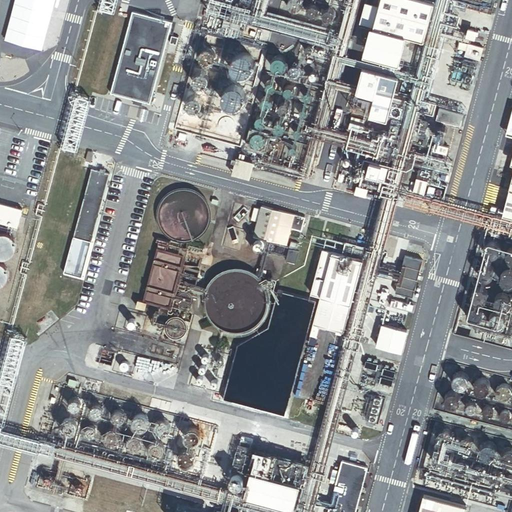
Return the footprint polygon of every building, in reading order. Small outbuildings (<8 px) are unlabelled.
[(56,0),(15,0),(5,40),(43,51),(56,0)] [(304,4),(305,2),(304,0),(289,0),(290,2),(290,4),(290,5),(291,7),(293,8),(294,9),(296,10),(298,10),(300,9),(302,8),(303,7),(304,6),(304,4)] [(383,0),(376,27),(426,41),(437,2),(427,0),(383,0)] [(471,0),(469,8),(494,14),(497,0),(471,0)] [(319,12),(320,11),(321,10),(321,8),(320,7),(320,6),(319,5),(318,4),(317,3),(315,3),(314,3),(312,4),(311,5),(310,6),(310,7),(310,8),(310,10),(310,11),(311,12),(312,13),(313,14),(314,14),(316,14),(317,14),(318,13),(319,12)] [(335,17),(336,15),(336,14),(336,13),(336,11),(335,10),(335,9),(334,8),(332,8),(331,8),(329,8),(328,8),(327,9),(326,10),(325,11),(325,13),(325,14),(326,15),(327,17),(327,18),(329,18),(330,19),(331,19),(333,18),(334,18),(335,17)] [(134,12),(112,94),(151,104),(172,23),(134,12)] [(410,40),(374,31),(367,58),(403,68),(410,40)] [(468,52),(470,44),(462,42),(460,49),(468,52)] [(315,50),(315,49),(316,48),(315,46),(314,45),(313,44),(312,44),(311,44),(309,44),(308,45),(307,46),(307,48),(307,49),(308,50),(309,51),(310,52),(311,52),(313,52),(314,51),(315,50)] [(481,61),(485,48),(470,44),(468,52),(466,57),(481,61)] [(289,63),(289,61),(288,59),(288,58),(286,56),(285,55),(283,54),(281,54),(279,54),(277,55),(276,56),(275,58),(274,59),(274,61),(274,63),(274,65),(275,66),(277,68),(278,69),(280,69),(282,69),(284,69),(286,68),(287,67),(288,65),(289,63)] [(250,78),(253,76),(256,74),(257,70),(258,67),(257,64),(256,61),(253,58),(250,57),(247,56),(243,57),(240,59),(238,62),(237,65),(236,69),(237,72),(240,75),(243,77),(246,78),(250,78)] [(474,86),(480,67),(458,61),(457,63),(454,62),(452,71),(456,72),(453,80),(474,86)] [(302,72),(302,71),(303,69),(303,68),(303,67),(302,65),(301,64),(300,64),(299,63),(298,63),(296,63),(295,63),(294,64),(293,65),(292,67),(292,68),(292,69),(292,71),(293,72),(294,73),(295,73),(297,74),(298,74),(300,73),(301,73),(302,72)] [(354,110),(389,119),(400,76),(365,67),(354,110)] [(277,87),(278,85),(278,83),(277,82),(276,80),(274,79),(272,79),(270,80),(269,81),(268,83),(267,84),(268,86),(269,88),(270,89),(272,89),(274,89),(276,88),(277,87)] [(296,92),(297,90),(297,88),(296,87),(295,85),(293,84),(291,84),(289,85),(288,86),(287,88),(286,90),(287,91),(288,93),(289,94),(291,95),(293,94),(295,93),(296,92)] [(240,111),(243,109),(246,107),(248,104),(249,101),(248,97),(247,94),(244,91),(241,90),(237,89),(234,90),(231,92),(229,94),(227,98),(227,101),(228,105),(230,108),(233,110),(236,111),(240,111)] [(273,104),(274,103),(274,102),(275,100),(274,99),(274,98),(273,97),(272,96),(270,95),(269,95),(268,95),(266,96),(265,97),(264,98),(264,99),(263,100),(264,102),(264,103),(265,104),(266,105),(267,106),(268,106),(270,106),(271,106),(272,105),(273,104)] [(291,110),(292,108),(293,107),(293,106),(293,104),(292,103),(291,102),(290,101),(289,101),(287,100),(286,100),(285,101),(283,102),(283,103),(282,104),(282,106),(282,107),(282,108),(283,109),(284,110),(285,111),(287,111),(288,111),(289,111),(290,110),(291,110)] [(268,123),(268,122),(269,120),(269,119),(269,117),(268,116),(267,115),(266,114),(265,114),(263,114),(262,114),(261,114),(260,115),(259,116),(258,117),(258,119),(258,120),(258,121),(259,123),(260,123),(261,124),(263,125),(264,125),(265,124),(267,124),(268,123)] [(286,129),(287,128),(287,126),(287,125),(287,123),(287,122),(286,121),(285,120),(283,120),(282,120),(281,120),(279,120),(278,121),(277,122),(277,124),(276,125),(277,126),(277,127),(278,129),(279,130),(280,130),(281,131),(283,131),(284,130),(285,130),(286,129)] [(365,133),(367,125),(352,121),(351,129),(365,133)] [(268,138),(268,136),(268,134),(267,132),(265,131),(264,130),(262,129),(260,129),(258,129),(257,130),(255,131),(254,132),(253,134),(253,136),(253,138),(254,140),(254,141),(256,142),(257,143),(259,144),(261,144),(263,143),(265,143),(266,141),(267,140),(268,138)] [(282,145),(282,144),(282,142),(282,140),(280,139),(279,138),(277,138),(275,138),(273,139),(272,141),(272,143),(273,145),(274,146),(275,147),(277,148),(279,148),(280,147),(282,145)] [(449,154),(451,147),(437,143),(435,151),(449,154)] [(251,177),(256,160),(238,155),(234,172),(251,177)] [(389,179),(393,167),(372,161),(369,174),(389,179)] [(93,239),(111,172),(94,167),(76,234),(93,239)] [(433,179),(435,172),(421,169),(419,176),(433,179)] [(430,181),(419,178),(415,193),(426,196),(430,181)] [(209,225),(210,222),(211,219),(211,215),(211,212),(210,209),(209,205),(208,202),(206,199),(204,197),(202,194),(199,192),(196,191),(192,189),(189,188),(186,188),(183,188),(179,188),(176,189),(172,191),(170,192),(167,194),(164,196),(162,199),(160,202),(159,205),(158,208),(157,212),(157,215),(157,218),(158,222),(159,225),(160,228),(162,231),(164,234),(166,236),(169,238),(172,240),(175,241),(179,242),(182,242),(185,242),(189,242),(192,241),(196,240),(199,238),(201,236),(204,234),(206,231),(208,228),(209,225)] [(23,210),(0,204),(0,223),(19,228),(23,210)] [(307,215),(262,205),(253,245),(267,248),(269,238),(287,242),(291,227),(304,230),(307,215)] [(15,242),(13,239),(10,236),(7,234),(3,234),(0,234),(0,257),(3,258),(7,257),(10,256),(13,253),(15,250),(15,246),(15,242)] [(148,303),(170,309),(185,255),(167,251),(170,239),(159,236),(158,239),(160,240),(144,298),(140,297),(138,304),(147,307),(148,303)] [(501,253),(501,251),(501,249),(501,248),(500,246),(499,245),(498,244),(496,243),(494,243),(492,243),(490,243),(489,244),(488,246),(487,248),(487,249),(487,251),(487,253),(488,255),(490,256),(491,257),(493,257),(495,257),(497,257),(498,256),(500,255),(501,253)] [(346,332),(366,258),(325,246),(313,292),(323,294),(315,323),(321,325),(346,332)] [(298,261),(300,249),(291,247),(289,259),(298,261)] [(424,261),(406,256),(397,293),(414,297),(424,261)] [(195,284),(201,265),(187,261),(181,280),(195,284)] [(8,271),(6,268),(3,265),(0,263),(0,286),(3,285),(6,282),(8,279),(8,275),(8,271)] [(495,277),(496,275),(496,273),(495,271),(495,269),(494,268),(492,267),(490,266),(488,266),(487,266),(485,267),(483,268),(482,269),(481,271),(481,273),(481,275),(482,277),(483,278),(484,279),(486,280),(487,281),(489,281),(491,280),(493,280),(494,278),(495,277)] [(268,300),(268,296),(267,292),(267,291),(267,289),(272,285),(269,279),(262,281),(261,280),(260,279),(257,276),(254,274),(250,272),(247,270),(243,269),(239,269),(235,269),(231,269),(227,270),(223,272),(220,274),(217,276),(214,279),(211,282),(209,285),(207,288),(206,292),(206,296),(205,300),(205,304),(206,308),(207,311),(209,315),(211,318),(214,321),(217,324),(220,326),(223,328),(227,330),(231,331),(235,332),(239,332),(242,331),(246,330),(250,329),(253,327),(257,324),(260,322),(262,319),(264,315),(266,312),(267,308),(268,304),(268,300)] [(511,272),(510,272),(508,272),(507,273),(505,274),(504,275),(503,277),(503,279),(503,281),(503,283),(504,284),(506,285),(507,286),(509,287),(511,287),(511,286),(511,272)] [(191,300),(192,299),(193,297),(193,295),(193,293),(192,292),(191,290),(189,289),(188,288),(186,288),(184,288),(182,289),(181,290),(180,292),(179,293),(178,295),(178,297),(179,299),(180,300),(181,302),(183,303),(185,303),(187,303),(188,303),(190,302),(191,300)] [(488,299),(489,297),(489,296),(489,294),(488,292),(487,291),(485,290),(484,289),(482,289),(480,289),(478,289),(477,291),(475,292),(475,294),(474,296),(474,297),(475,299),(476,301),(477,302),(479,303),(481,303),(483,303),(484,303),(486,302),(487,301),(488,299)] [(511,305),(511,303),(511,301),(511,299),(510,298),(509,296),(508,295),(506,294),(504,294),(502,294),(501,295),(499,296),(498,298),(497,299),(497,301),(497,303),(497,305),(498,306),(500,308),(501,309),(503,309),(505,309),(507,309),(508,308),(510,306),(511,305)] [(484,317),(484,315),(484,313),(484,311),(483,310),(482,308),(480,307),(479,306),(477,306),(475,306),(473,307),(472,308),(471,309),(470,311),(469,313),(470,315),(470,317),(471,318),(473,319),(474,320),(476,321),(478,321),(480,320),(481,319),(483,318),(484,317)] [(189,327),(189,324),(189,321),(188,319),(186,316),(184,315),(181,314),(178,313),(175,314),(173,315),(171,316),(169,318),(167,321),(167,324),(167,326),(168,329),(169,332),(172,334),(174,335),(177,336),(179,336),(182,335),(185,334),(187,332),(188,329),(189,327)] [(318,336),(321,325),(315,323),(312,334),(318,336)] [(409,332),(384,326),(377,348),(403,355),(409,332)] [(209,347),(213,333),(207,331),(204,346),(209,347)] [(113,364),(116,351),(104,348),(101,361),(113,364)] [(469,384),(470,383),(470,381),(469,379),(469,377),(467,376),(466,375),(464,374),(462,374),(460,374),(459,375),(457,376),(456,377),(455,379),(455,381),(455,383),(456,384),(457,386),(458,387),(460,388),(461,389),(463,389),(465,388),(467,387),(468,386),(469,384)] [(491,390),(491,388),(491,386),(491,384),(490,383),(489,381),(487,380),(486,380),(484,379),(482,380),(480,380),(479,381),(478,383),(477,384),(476,386),(477,388),(477,390),(478,391),(479,393),(481,394),(483,394),(485,394),(487,394),(488,393),(490,392),(491,390)] [(511,396),(511,388),(511,387),(510,386),(508,385),(506,385),(504,385),(502,386),(501,387),(500,388),(499,390),(498,392),(499,394),(499,395),(500,397),(501,398),(503,399),(505,399),(507,399),(508,399),(510,398),(511,397),(511,396)] [(462,403),(462,401),(462,399),(462,397),(461,396),(460,394),(458,393),(457,392),(455,392),(453,392),(451,393),(450,394),(449,395),(448,397),(447,399),(447,401),(448,403),(449,404),(450,406),(452,406),(454,407),(456,407),(458,406),(459,406),(460,404),(462,403)] [(327,402),(328,396),(313,393),(312,398),(327,402)] [(381,422),(387,396),(375,393),(369,419),(381,422)] [(83,401),(83,400),(82,399),(81,398),(80,397),(78,396),(77,396),(75,396),(74,396),(73,397),(72,399),(71,400),(71,401),(71,403),(71,404),(72,406),(73,407),(75,407),(76,408),(77,408),(79,407),(80,407),(81,406),(82,404),(83,403),(83,401)] [(104,410),(105,409),(105,407),(104,406),(104,404),(103,403),(101,402),(100,402),(98,401),(97,402),(96,402),(94,403),(93,404),(93,406),(92,407),(92,409),(93,410),(94,412),(95,413),(96,413),(98,414),(99,414),(101,413),(102,413),(103,412),(104,410)] [(478,411),(478,410),(479,408),(479,407),(479,406),(478,404),(477,403),(476,403),(475,402),(473,402),(472,402),(471,402),(469,403),(469,404),(468,406),(468,407),(468,408),(468,409),(469,411),(470,412),(471,412),(473,413),(474,413),(475,412),(477,412),(478,411)] [(495,415),(495,414),(496,412),(496,411),(496,410),(495,408),(494,407),(493,406),(492,406),(490,406),(489,406),(488,406),(487,407),(486,408),(485,410),(485,411),(485,412),(485,414),(486,415),(487,416),(488,416),(490,417),(491,417),(492,416),(494,416),(495,415)] [(127,415),(127,413),(127,412),(126,410),(125,409),(124,408),(122,408),(121,407),(119,408),(118,408),(116,409),(115,410),(115,412),(114,413),(114,415),(115,416),(116,418),(117,419),(119,420),(120,420),(121,420),(123,420),(124,419),(126,418),(126,416),(127,415)] [(511,419),(511,418),(511,417),(511,414),(511,413),(511,412),(509,411),(508,411),(507,410),(505,411),(504,411),(503,412),(502,413),(501,414),(501,416),(501,417),(502,418),(502,420),(503,420),(505,421),(506,421),(507,421),(509,421),(510,420),(511,419)] [(79,425),(79,423),(79,421),(78,420),(77,418),(75,417),(73,416),(72,416),(70,417),(68,417),(66,418),(65,420),(65,421),(64,423),(64,425),(65,427),(66,429),(67,430),(69,431),(71,431),(73,431),(74,431),(76,430),(77,429),(79,427),(79,425)] [(144,431),(146,430),(148,429),(149,426),(150,424),(149,421),(148,419),(146,417),(144,416),(141,416),(139,417),(137,418),(135,420),(134,423),(134,425),(135,428),(137,430),(139,431),(141,432),(144,431)] [(171,427),(171,425),(171,423),(170,421),(169,420),(168,419),(166,418),(164,418),(162,418),(160,419),(159,420),(158,421),(157,423),(156,425),(156,427),(157,429),(158,430),(159,431),(161,432),(163,433),(165,433),(167,432),(168,431),(170,430),(171,428),(171,427)] [(97,432),(98,431),(98,429),(98,427),(96,426),(95,425),(93,424),(91,425),(89,426),(88,428),(88,429),(88,431),(89,433),(91,434),(93,435),(94,435),(96,434),(97,432)] [(122,437),(122,435),(122,433),(121,431),(120,430),(118,429),(116,428),(115,428),(113,428),(111,429),(109,430),(108,431),(107,433),(107,435),(107,437),(108,438),(109,440),(110,441),(112,442),(114,443),(115,443),(117,442),(119,441),(120,440),(121,439),(122,437)] [(197,446),(199,445),(201,443),(202,441),(203,439),(202,436),(201,434),(199,432),(197,431),(194,431),(192,432),(190,433),(188,435),(187,437),(187,440),(188,442),(190,444),(192,446),(194,446),(197,446)] [(144,443),(144,441),(144,439),(143,438),(142,436),(140,435),(138,434),(136,434),(135,434),(133,435),(131,436),(130,437),(129,439),(129,441),(129,443),(130,445),(131,446),(132,448),(134,449),(135,449),(137,449),(139,449),(141,448),(142,446),(143,445),(144,443)] [(165,448),(165,447),(165,445),(164,443),(163,441),(162,440),(160,440),(158,439),(156,440),(154,440),(153,441),(152,443),(151,444),(150,446),(151,448),(151,450),(152,452),(153,453),(155,454),(157,454),(159,454),(161,454),(162,453),(164,452),(165,450),(165,448)] [(497,454),(498,452),(498,450),(497,448),(497,447),(495,445),(494,444),(492,444),(490,443),(488,444),(487,444),(485,445),(484,447),(483,448),(483,450),(483,452),(484,454),(485,455),(486,457),(488,458),(489,458),(491,458),(493,458),(495,457),(496,456),(497,454)] [(192,468),(194,467),(196,465),(197,463),(198,460),(197,458),(196,455),(194,454),(192,453),(189,453),(187,453),(185,455),(183,457),(182,459),(182,462),(183,464),(185,466),(187,467),(189,468),(192,468)] [(306,478),(309,466),(261,453),(249,499),(297,511),(304,488),(306,488),(308,479),(306,478)] [(357,511),(370,465),(344,458),(330,511),(357,511)] [(86,499),(91,482),(42,470),(38,487),(86,499)] [(247,479),(248,477),(247,475),(246,473),(245,472),(244,471),(242,470),(240,470),(238,470),(236,471),(235,472),(234,473),(233,475),(233,477),(233,479),(233,480),(234,482),(236,483),(237,484),(239,485),(241,485),(243,484),(244,483),(246,482),(247,480),(247,479)] [(467,511),(469,507),(426,495),(421,511),(467,511)]
